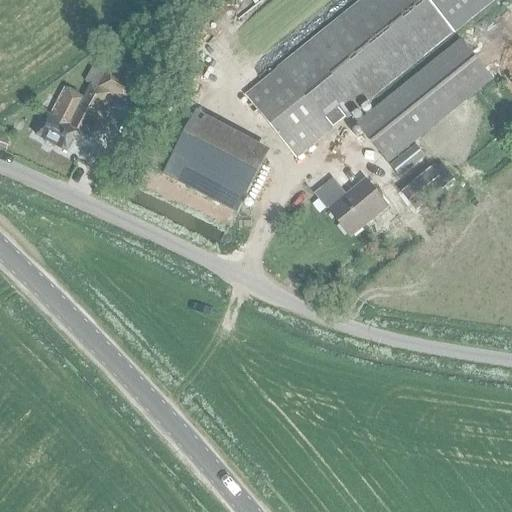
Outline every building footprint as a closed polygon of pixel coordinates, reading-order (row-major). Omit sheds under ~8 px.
[(364,0),(244,96),(295,160),(455,33),(496,0),(364,0)] [(493,81),(461,41),(356,125),(388,165),(493,81)] [(47,115),(36,137),(67,153),(78,133),(89,139),(112,97),(125,104),(135,84),(108,70),(97,89),(91,86),(83,99),(65,89),(50,117),(47,115)] [(195,113),(162,176),(236,214),(269,151),(195,113)] [(397,180),(423,160),(414,148),(388,168),(397,180)] [(387,208),(366,182),(328,212),(349,238),(387,208)]
